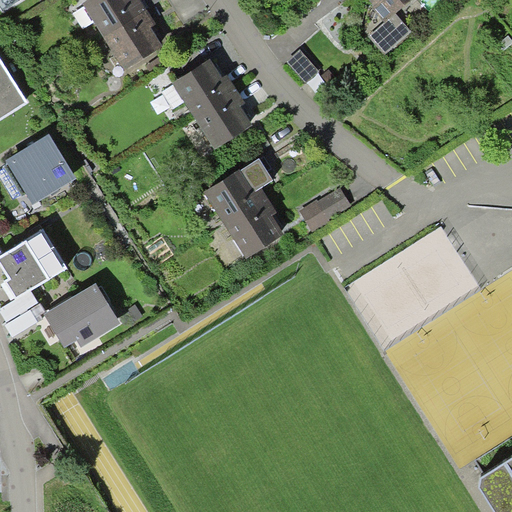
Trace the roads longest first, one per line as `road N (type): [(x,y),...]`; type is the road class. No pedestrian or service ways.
road 1 (residential): [(218,0),(304,114),(392,182),(426,200),(494,178),(511,181)]
road 2 (residential): [(0,382),(18,443),(24,511)]
